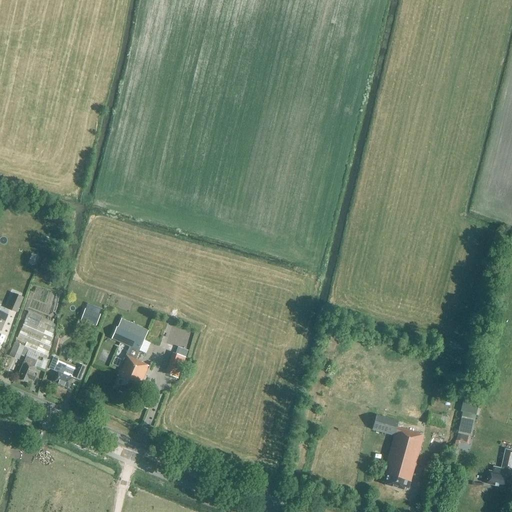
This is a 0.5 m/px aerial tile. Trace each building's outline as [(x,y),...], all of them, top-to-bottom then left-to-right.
[(16,313),(22,298),(13,294),(7,309),(16,313)] [(100,315),(85,309),(80,321),(96,326),(100,315)] [(47,361),(56,327),(28,313),(15,343),(9,356),(18,360),(20,356),(25,359),(18,375),(20,376),(19,379),(27,383),(28,380),(33,382),(36,375),(33,373),(35,368),(44,372),(48,362),(47,361)] [(135,360),(147,333),(120,321),(111,339),(129,347),(116,376),(118,377),(113,388),(119,390),(118,393),(127,396),(128,394),(133,396),(138,386),(140,386),(148,367),(141,364),(141,362),(135,360)] [(167,359),(163,373),(174,376),(178,362),(167,359)] [(80,380),(85,368),(78,365),(74,373),(72,372),(60,367),(53,382),(68,389),(72,379),(72,377),(80,380)] [(444,428),(447,417),(430,413),(427,423),(444,428)] [(408,490),(423,436),(414,434),(415,433),(396,428),(398,422),(376,416),(372,430),(394,436),(381,482),(385,483),(384,486),(403,491),(404,489),(408,490)] [(432,438),(428,452),(438,454),(442,441),(432,438)] [(508,489),(511,471),(511,452),(507,451),(505,460),(502,470),(494,468),(493,473),(489,472),(486,484),(508,489)]
